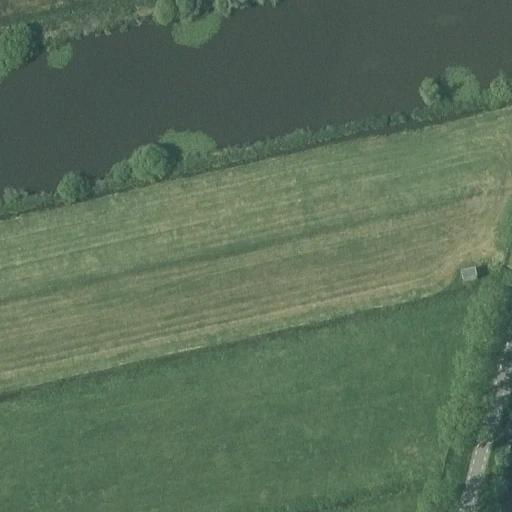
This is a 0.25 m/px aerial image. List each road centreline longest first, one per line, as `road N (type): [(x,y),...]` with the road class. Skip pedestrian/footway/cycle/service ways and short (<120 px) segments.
road 1 (unclassified): [(467,511),(511,353)]
road 2 (track): [(511,258),(369,272)]
